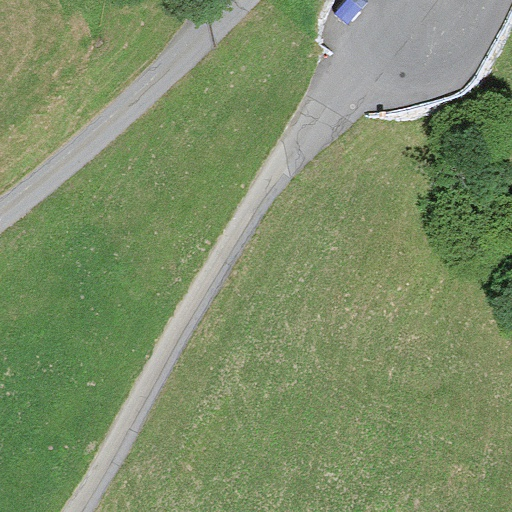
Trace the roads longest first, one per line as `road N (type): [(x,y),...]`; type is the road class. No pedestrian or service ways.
road 1 (track): [(407,0),(261,197),(77,511)]
road 2 (unclassified): [(242,0),(52,177),(0,212)]
